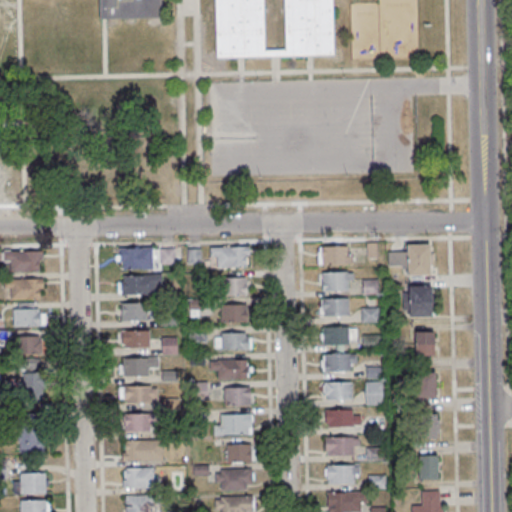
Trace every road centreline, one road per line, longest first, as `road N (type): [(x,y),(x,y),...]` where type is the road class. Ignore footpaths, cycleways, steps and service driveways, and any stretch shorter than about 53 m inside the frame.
road 1 (tertiary): [(489,511),(478,0)]
road 2 (residential): [(483,223),(0,228)]
road 3 (residential): [(289,511),(281,225)]
road 4 (residential): [(84,511),(76,227)]
